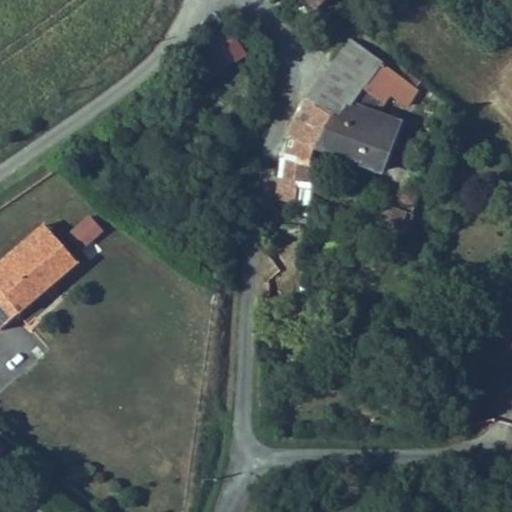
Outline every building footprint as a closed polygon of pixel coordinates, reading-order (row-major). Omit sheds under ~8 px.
[(330,46),(367,65),(378,39),(344,20),(330,46)] [(243,29),(197,60),(213,82),(263,48),(257,38),(262,35),(257,28),(252,32),(250,28),(245,31),(243,29)] [(424,63),(378,39),(367,65),(362,76),(384,78),(394,80),(415,88),(424,63)] [(309,89),(347,112),(355,92),(362,76),(367,65),(330,46),(309,89)] [(384,78),(362,76),(355,92),(377,100),(384,78)] [(347,112),(309,89),(307,94),(299,130),(334,141),(347,112)] [(377,100),(355,92),(347,112),(334,141),(390,161),(407,112),(377,100)] [(293,159),(285,196),(303,201),(306,186),(331,192),(332,168),(293,159)] [(417,218),(433,178),(422,173),(406,193),(393,199),(390,208),(417,218)] [(82,252),(105,230),(89,214),(66,236),(82,252)] [(0,293),(12,307),(68,255),(33,218),(0,248),(0,293)] [(0,317),(12,307),(0,293),(0,317)]
